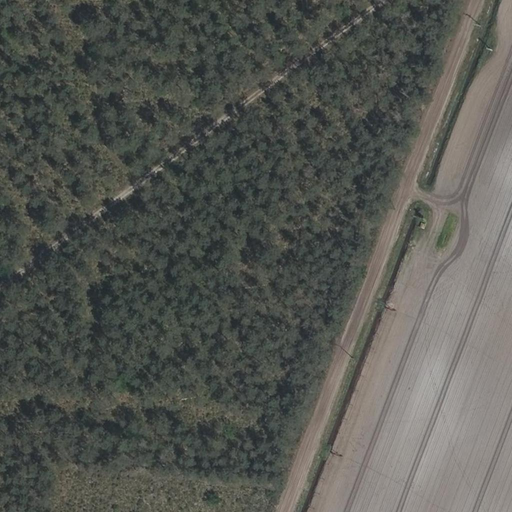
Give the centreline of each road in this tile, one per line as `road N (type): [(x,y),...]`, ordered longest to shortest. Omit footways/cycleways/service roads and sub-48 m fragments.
road 1 (track): [(0,284),(383,0)]
road 2 (unknown): [(483,0),(421,184)]
